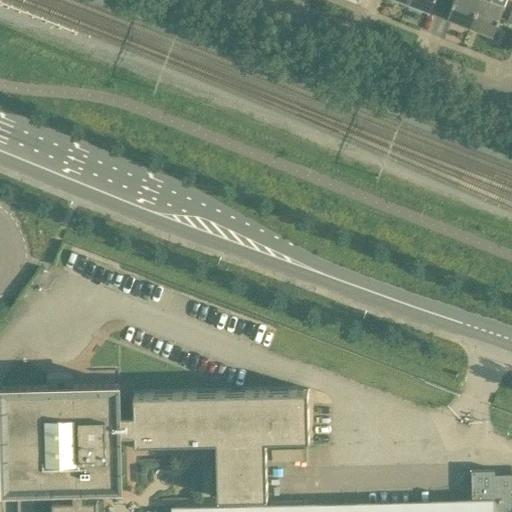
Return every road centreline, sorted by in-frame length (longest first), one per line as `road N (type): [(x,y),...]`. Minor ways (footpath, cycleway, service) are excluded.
road 1 (tertiary): [(0,142),(341,281),(511,339)]
road 2 (residential): [(511,102),(246,0)]
